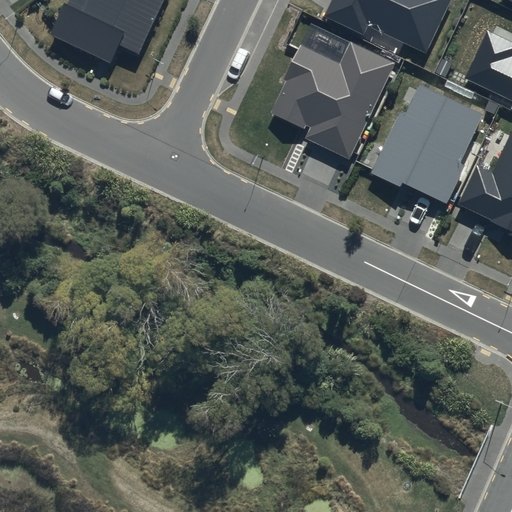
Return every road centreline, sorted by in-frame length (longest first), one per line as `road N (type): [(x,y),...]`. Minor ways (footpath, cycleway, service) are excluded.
road 1 (residential): [(160,165),(511,333)]
road 2 (residential): [(0,71),(48,113),(160,165)]
road 3 (residential): [(160,165),(238,0)]
